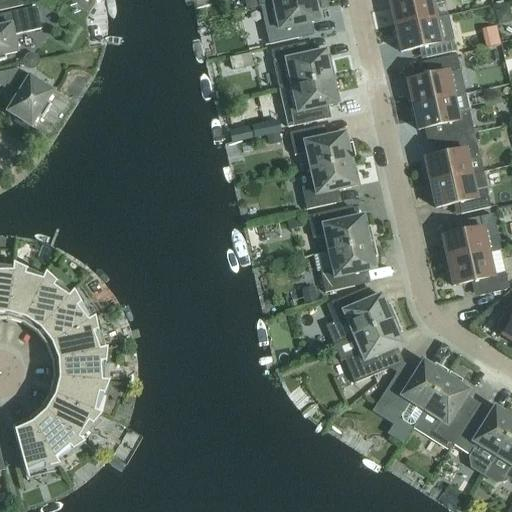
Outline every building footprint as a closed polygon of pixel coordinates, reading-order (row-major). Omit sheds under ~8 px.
[(0,0),(0,11),(17,7),(15,0),(0,0)] [(264,23),(269,45),(298,39),(296,27),(319,22),(313,0),(291,0),(272,4),(276,21),(264,23)] [(406,0),(389,4),(394,28),(435,19),(432,5),(444,2),(443,0),(406,0)] [(35,7),(0,15),(0,61),(6,60),(4,55),(16,53),(12,35),(40,29),(35,7)] [(446,17),(435,19),(394,28),(400,53),(423,48),(426,59),(455,52),(450,31),(446,17)] [(291,87),(332,78),(325,51),(302,57),(300,45),(271,52),(275,73),(287,71),(291,87)] [(459,72),(456,56),(426,62),(430,77),(406,82),(412,106),(453,97),(447,74),(459,72)] [(16,69),(0,73),(0,86),(7,85),(19,93),(6,113),(16,119),(13,123),(25,131),(28,126),(30,128),(37,116),(41,119),(50,105),(46,102),(52,92),(16,69)] [(290,114),(293,127),(325,120),(322,108),(338,105),(332,78),(291,87),(296,112),(290,114)] [(444,140),(473,134),(467,109),(456,112),(453,97),(412,106),(417,131),(440,126),(444,140)] [(250,127),(253,139),(281,133),(279,120),(250,127)] [(321,139),(318,127),(289,134),(294,156),(306,153),(309,170),(350,161),(350,159),(354,158),(351,144),(347,145),(344,134),(321,139)] [(429,184),(470,175),(482,173),(473,134),(444,140),(447,155),(424,160),(429,184)] [(301,189),(306,211),(335,204),(333,192),(356,187),(350,161),(309,170),(313,186),(301,189)] [(460,215),(490,208),(485,187),(482,173),(470,175),(429,184),(435,209),(458,204),(460,215)] [(307,217),(312,239),(324,236),(328,253),(373,242),(370,227),(365,228),(362,217),(339,222),(337,210),(307,217)] [(465,233),(441,238),(447,262),(488,253),(499,251),(496,237),(491,215),(462,222),(465,233)] [(373,242),(328,253),(331,269),(320,272),(325,294),(354,287),(351,275),(375,270),(372,259),(377,258),(373,242)] [(499,252),(488,255),(489,260),(493,276),(504,274),(499,252)] [(508,288),(504,274),(493,276),(489,260),(488,255),(488,253),(447,262),(452,287),(475,282),(479,297),(505,291),(508,288)] [(0,320),(6,321),(13,266),(12,265),(0,267),(0,320)] [(21,325),(45,275),(45,274),(27,272),(13,266),(6,321),(21,325)] [(45,275),(21,325),(35,334),(73,293),(56,285),(45,275)] [(73,293),(35,334),(46,347),(94,319),(81,306),(73,293)] [(333,345),(395,319),(389,305),(385,306),(380,296),(358,305),(354,294),(326,306),(335,326),(346,322),(352,337),(333,345)] [(511,298),(503,312),(511,317),(511,319),(501,336),(511,342),(511,298)] [(97,334),(94,319),(46,347),(51,363),(106,351),(106,350),(97,334)] [(395,319),(333,345),(340,362),(344,360),(354,384),(386,371),(380,355),(402,346),(397,335),(401,334),(395,319)] [(108,384),(109,383),(105,366),(106,351),(51,363),(53,379),(108,384)] [(380,399),(402,413),(403,413),(401,416),(402,421),(409,426),(415,425),(445,377),(422,362),(410,382),(396,374),(380,399)] [(456,411),(468,391),(459,385),(461,381),(449,373),(447,377),(445,377),(415,425),(412,430),(447,452),(452,444),(468,419),(456,411)] [(49,395),(100,417),(101,416),(103,398),(108,384),(53,379),(49,395)] [(100,417),(49,395),(40,409),(83,445),(84,445),(91,428),(100,417)] [(471,421),(455,447),(468,455),(467,458),(469,469),(482,477),(511,430),(511,418),(494,408),(481,428),(471,421)] [(83,445),(40,409),(28,420),(58,467),(59,467),(71,453),(83,445)] [(58,467),(28,420),(13,427),(12,427),(13,432),(27,481),(28,481),(44,471),(58,467)] [(511,430),(482,477),(495,485),(506,482),(507,479),(511,482),(511,430)]
